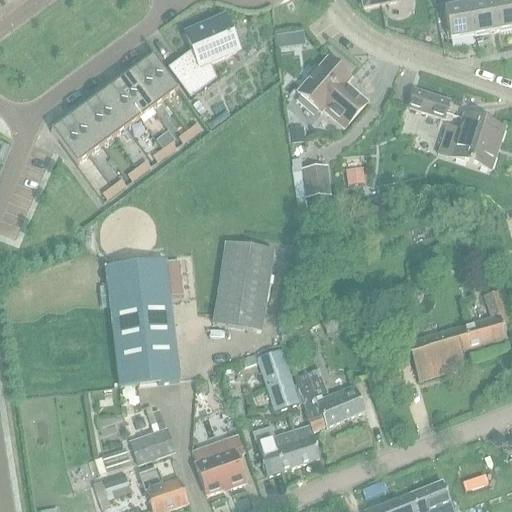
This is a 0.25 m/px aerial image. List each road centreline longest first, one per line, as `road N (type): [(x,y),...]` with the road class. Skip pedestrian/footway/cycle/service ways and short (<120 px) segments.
road 1 (tertiary): [(271,511),(511,412)]
road 2 (residential): [(511,93),(379,48),(328,0)]
road 3 (residential): [(171,0),(23,120)]
